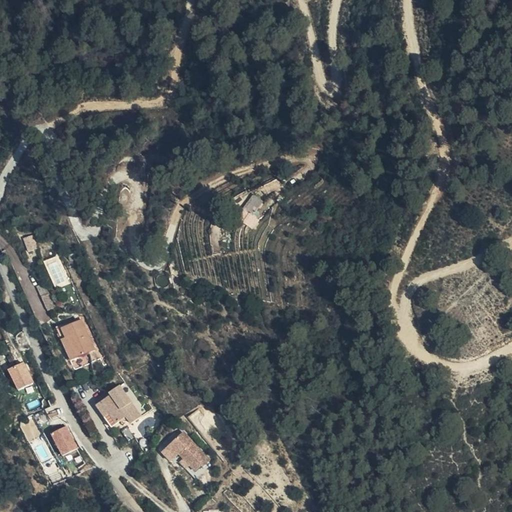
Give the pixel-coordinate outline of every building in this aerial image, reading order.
[(245,212),(256,215),(259,204),(249,201),(245,212)] [(29,243),(26,244),(20,245),(23,256),(32,253),(29,243)] [(55,286),(66,282),(58,257),(47,261),(55,286)] [(51,306),(61,301),(54,288),(50,290),(44,280),(39,283),(51,306)] [(102,343),(84,310),(60,323),(77,356),(102,343)] [(30,362),(13,369),(24,390),(27,389),(30,395),(39,391),(36,385),(40,383),(30,362)] [(114,392),(129,414),(130,413),(135,421),(145,413),(124,383),(113,390),(114,392)] [(121,420),(129,414),(114,392),(105,399),(121,420)] [(115,424),(121,420),(105,399),(100,402),(115,424)] [(116,434),(130,425),(126,419),(112,428),(116,434)] [(72,426),(57,433),(69,455),(84,448),(72,426)] [(183,451),(188,456),(194,462),(200,468),(205,463),(207,465),(214,458),(186,429),(170,446),(179,455),(183,451)] [(175,459),(179,455),(170,446),(166,450),(175,459)] [(194,462),(188,456),(184,460),(190,466),(194,462)]
